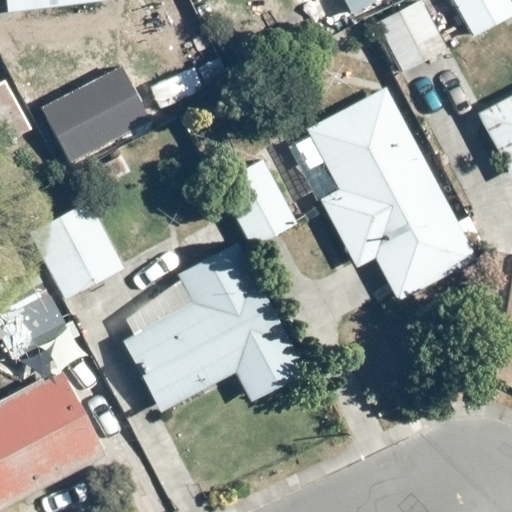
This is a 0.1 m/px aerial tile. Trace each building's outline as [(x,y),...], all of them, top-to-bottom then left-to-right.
[(82,0),(1,0),(3,13),(82,0)] [(371,0),(341,0),(348,13),(371,0)] [(442,49),(418,0),(416,0),(374,21),(398,71),(442,49)] [(511,13),(511,11),(506,0),(450,0),(469,35),(511,13)] [(3,72),(0,74),(0,139),(2,144),(34,126),(3,72)] [(466,263),(382,88),(305,125),(336,190),(319,198),(351,266),(372,255),(393,298),(466,263)] [(511,89),(474,111),(511,177),(511,176),(511,89)] [(216,181),(252,245),(295,221),(259,157),(236,170),(216,181)] [(119,268),(83,200),(26,230),(62,298),(119,268)] [(300,373),(233,244),(181,271),(197,301),(121,341),(157,409),(233,370),(249,399),(300,373)] [(0,505),(100,454),(56,369),(0,397),(0,505)]
